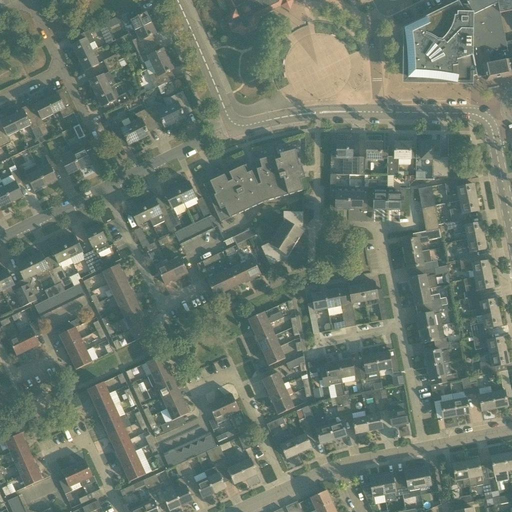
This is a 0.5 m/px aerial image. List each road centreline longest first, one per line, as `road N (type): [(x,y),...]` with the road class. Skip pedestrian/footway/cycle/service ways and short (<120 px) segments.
road 1 (residential): [(221,244),(189,260),(204,291),(161,306),(104,190)]
road 2 (residential): [(400,327),(383,235),(369,225),(314,222),(317,187)]
road 3 (residential): [(26,505),(52,492),(55,455),(90,439),(121,511)]
road 4 (residential): [(291,487),(239,374),(193,388)]
road 5 (residential): [(90,308),(54,325),(48,341),(57,360),(15,380),(0,348)]
road 6 (residential): [(104,190),(236,126)]
road 7 (residential): [(377,111),(236,126)]
road 8 (residential): [(236,126),(174,0)]
road 9 (residential): [(424,449),(400,327)]
